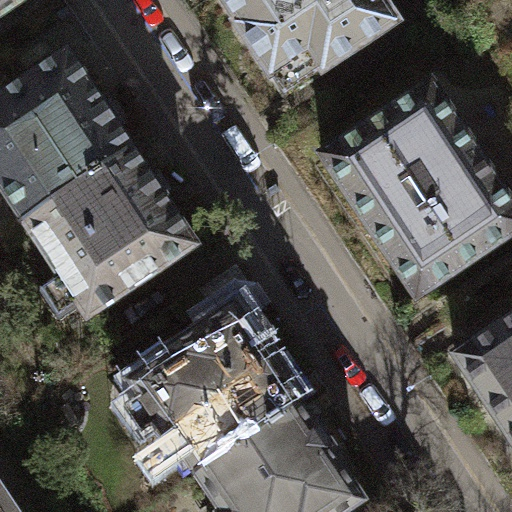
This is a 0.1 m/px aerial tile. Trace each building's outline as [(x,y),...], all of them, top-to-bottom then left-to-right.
[(0,0),(0,14),(21,0),(0,0)] [(230,26),(286,111),(411,30),(390,0),(225,0),(238,21),(230,26)] [(0,189),(24,225),(132,152),(66,56),(0,99),(0,189)] [(511,205),(432,85),(323,157),(418,300),(511,237),(511,205)] [(78,307),(86,319),(195,246),(132,152),(24,225),(60,278),(38,292),(58,319),(78,307)] [(171,359),(132,385),(139,397),(122,408),(139,434),(156,423),(164,435),(169,433),(196,475),(298,409),(283,387),(288,384),(269,355),(264,358),(234,312),(169,355),(171,359)] [(511,319),(455,357),(511,441),(511,319)] [(346,511),(359,503),(330,458),(334,455),(315,426),(311,429),(298,409),(196,475),(220,511),(346,511)] [(28,511),(0,469),(0,511),(28,511)]
